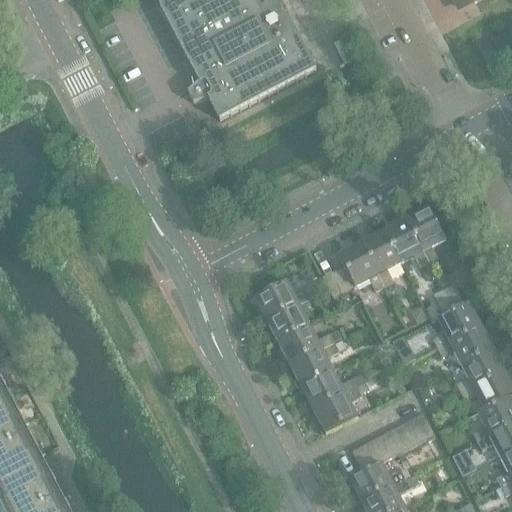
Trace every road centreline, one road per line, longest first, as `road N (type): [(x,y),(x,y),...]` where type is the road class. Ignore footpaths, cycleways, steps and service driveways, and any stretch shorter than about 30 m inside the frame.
road 1 (tertiary): [(188,276),(470,131)]
road 2 (tertiary): [(188,276),(57,33)]
road 3 (tertiary): [(301,511),(188,276)]
road 4 (residential): [(470,131),(399,0)]
